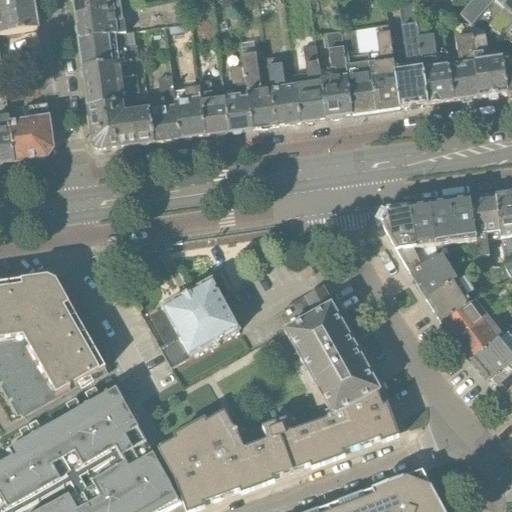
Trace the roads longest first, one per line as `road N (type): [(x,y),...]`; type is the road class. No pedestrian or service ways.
road 1 (residential): [(466,433),(375,300),(335,201)]
road 2 (residential): [(82,239),(335,201)]
road 3 (secondary): [(78,207),(331,172)]
road 4 (residential): [(326,139),(73,173)]
road 5 (residential): [(466,433),(255,511)]
road 6 (residential): [(511,114),(326,139)]
road 7 (secondary): [(331,172),(511,146)]
road 8 (residential): [(335,201),(511,175)]
road 9 (residential): [(73,173),(55,54),(57,0)]
